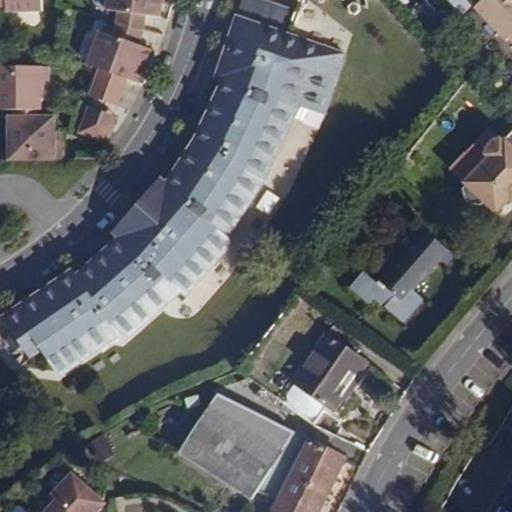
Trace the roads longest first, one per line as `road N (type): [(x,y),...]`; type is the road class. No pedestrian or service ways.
road 1 (residential): [(0,276),(91,211),(131,163),(187,60),(203,0)]
road 2 (tertiary): [(364,511),(425,402),(511,296)]
